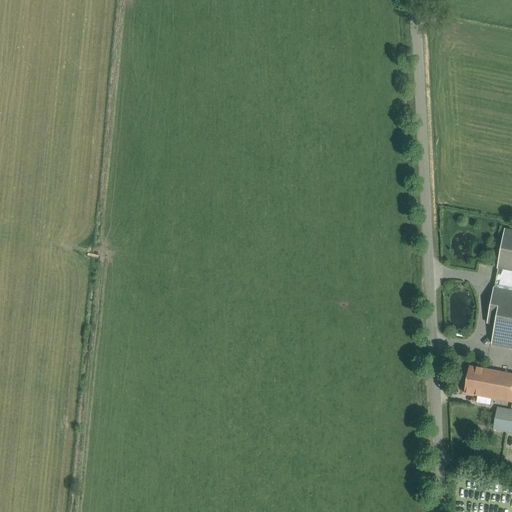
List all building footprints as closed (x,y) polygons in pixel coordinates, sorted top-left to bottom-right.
[(498,269),(495,287),(511,290),(511,231),(505,230),(500,260),(498,269)] [(494,287),(488,322),(496,324),(492,343),(511,347),(511,290),(495,287),(494,287)] [(465,393),(482,396),(487,370),(469,366),(465,393)] [(511,374),(487,370),(482,396),(511,401),(511,374)] [(511,411),(511,412),(511,410),(497,407),(493,429),(511,432),(511,411)]
